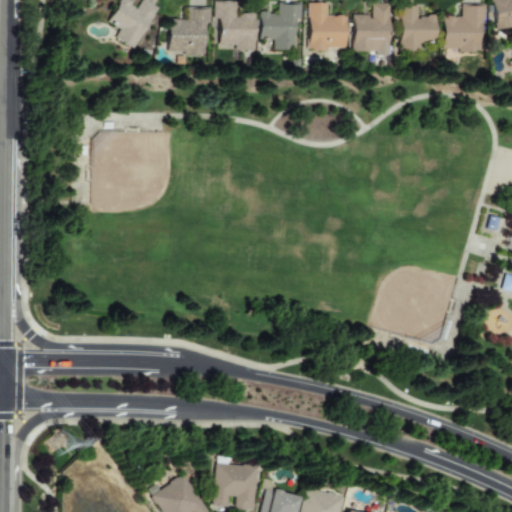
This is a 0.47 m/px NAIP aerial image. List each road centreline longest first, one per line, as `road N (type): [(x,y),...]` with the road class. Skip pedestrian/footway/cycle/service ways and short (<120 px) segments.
road 1 (secondary): [(175,404),(361,440),(511,498)]
road 2 (secondary): [(511,453),(382,405),(175,364)]
road 3 (primary): [(3,288),(4,138)]
road 4 (primary): [(4,138),(6,0)]
road 5 (primary): [(2,484),(2,360)]
